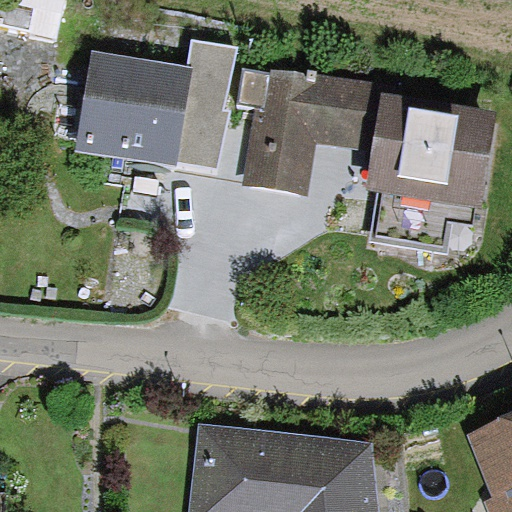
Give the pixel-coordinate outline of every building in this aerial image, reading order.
[(192,40),(188,66),(194,67),(177,163),(219,170),(229,112),(224,111),(236,48),(192,40)] [(188,66),(91,50),(75,151),(177,167),(177,163),(194,67),(188,66)] [(270,74),(243,70),(238,104),(255,106),(243,188),(308,198),(317,143),(373,151),(382,93),(383,85),(270,68),(270,74)] [(497,111),(382,93),(373,151),(367,191),(378,192),(371,241),(446,252),(450,222),(473,225),(476,208),(483,209),(497,111)] [(511,511),(511,418),(468,437),(494,497),(484,502),(488,511),(511,511)] [(379,511),(373,442),(199,422),(189,511),(379,511)]
